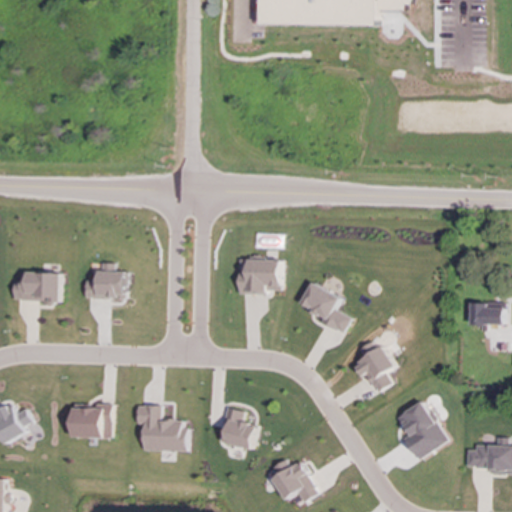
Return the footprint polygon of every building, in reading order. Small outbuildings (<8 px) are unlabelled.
[(269,294),(269,290),(283,291),(283,260),(242,259),(241,294),(269,294)] [(88,281),(88,298),(129,299),(129,272),(117,272),(117,264),(104,263),(104,271),(96,271),(96,281),(88,281)] [(64,273),(24,272),(24,282),(16,281),(16,301),(63,302),(64,273)] [(342,298),(313,283),(302,305),(325,317),(322,322),(344,333),(352,318),(336,310),(342,298)] [(473,325),(507,325),(508,303),(473,303),(473,325)] [(361,349),(367,360),(359,364),(376,394),(393,384),(387,373),(397,367),(384,346),(378,350),(374,342),(361,349)] [(448,443),(426,402),(399,417),(409,436),(407,437),(418,459),(448,443)] [(76,437),(114,438),(115,404),(99,404),(99,408),(77,408),(76,437)] [(0,435),(4,434),(9,444),(31,433),(27,426),(36,422),(29,409),(20,413),(17,406),(0,414),(0,435)] [(190,451),(190,428),(185,428),(185,420),(163,420),(164,406),(141,406),(140,424),(147,424),(146,450),(190,451)] [(255,449),(259,425),(245,422),(247,411),(229,408),(223,443),(255,449)] [(511,474),(511,446),(511,438),(499,438),(499,446),(477,445),(477,450),(469,450),(469,467),(491,468),(491,474),(511,474)] [(306,503),(321,494),(302,462),(293,468),(288,460),(276,467),(281,476),(276,479),(289,501),(300,494),(306,503)] [(0,511),(9,511),(10,479),(0,479),(0,511)]
